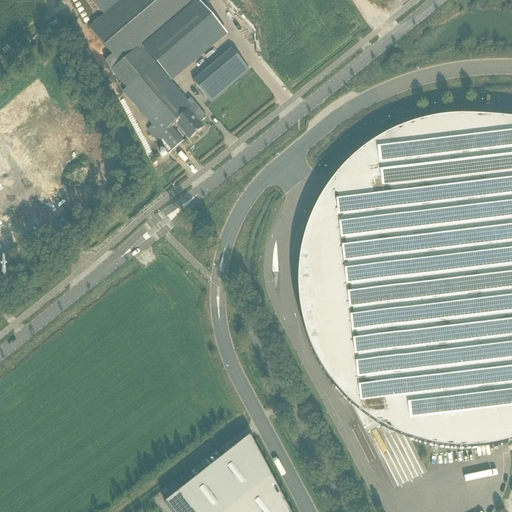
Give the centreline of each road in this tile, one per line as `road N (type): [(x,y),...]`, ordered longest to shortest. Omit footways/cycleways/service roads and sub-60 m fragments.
road 1 (unclassified): [(511,67),(401,85),(330,120),(252,193),(221,258)]
road 2 (tertiary): [(193,198),(440,0)]
road 3 (unknown): [(308,193),(404,122),(511,115)]
road 4 (unclassified): [(218,313),(244,392),(307,511)]
road 5 (tertiary): [(0,355),(123,256)]
